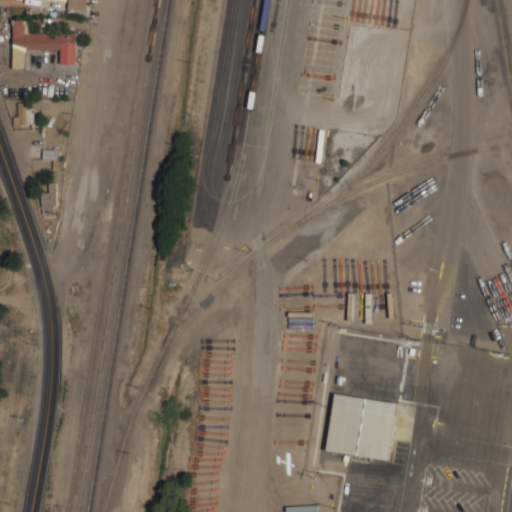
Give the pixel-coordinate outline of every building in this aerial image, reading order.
[(86,15),(87,0),(67,0),(66,13),(86,15)] [(24,68),(24,49),(60,49),(59,64),(76,64),(77,31),(28,31),(29,19),(13,19),(12,68),(24,68)] [(30,102),(14,102),(14,125),(30,125),(30,102)] [(56,212),(56,183),(48,183),(48,191),(42,191),(42,212),(56,212)] [(389,459),(397,401),(333,392),(326,451),(389,459)]
